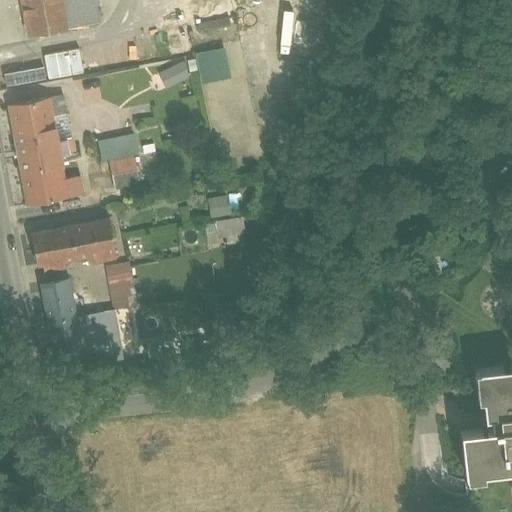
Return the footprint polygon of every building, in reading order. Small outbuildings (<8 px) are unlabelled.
[(92,0),(17,0),(24,34),(96,20),(92,0)] [(179,61),(154,73),(163,91),(188,80),(179,61)] [(60,92),(3,103),(21,202),(81,191),(78,173),(61,176),(50,117),(64,114),(60,92)] [(109,158),(107,158),(113,188),(158,179),(154,160),(137,164),(139,170),(133,171),(126,136),(115,138),(119,156),(109,158)] [(107,158),(109,158),(106,141),(94,143),(97,160),(107,158)] [(226,193),(203,197),(207,218),(229,214),(226,193)] [(105,212),(27,225),(36,274),(63,270),(61,260),(85,256),(87,266),(114,261),(105,212)] [(211,220),(214,237),(206,239),(209,252),(221,250),(221,247),(234,244),(232,234),(242,232),(239,215),(211,220)] [(65,273),(35,279),(49,346),(116,332),(111,306),(74,314),(65,273)] [(511,369),(475,373),(479,403),(484,402),(486,420),(492,419),(493,430),(460,433),(465,480),(484,478),(483,471),(511,468),(511,477),(511,369)] [(130,491),(120,492),(122,508),(191,503),(187,460),(129,468),(130,491)]
